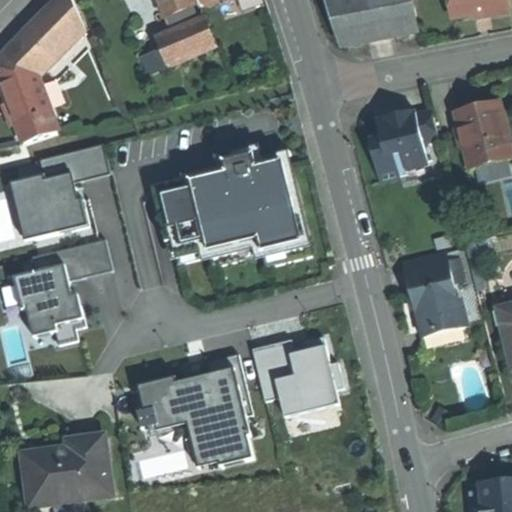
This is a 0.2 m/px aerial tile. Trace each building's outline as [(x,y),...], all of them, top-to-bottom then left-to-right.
[(65,52),(70,56),(90,39),(73,0),(60,0),(24,36),(40,75),(65,52)] [(193,0),(160,0),(167,16),(195,5),(193,0)] [(411,0),(328,0),(343,49),(418,33),(411,0)] [(506,0),(450,0),(454,19),(476,16),(475,12),(482,11),(487,10),(488,17),(509,14),(506,0)] [(157,40),(162,50),(143,58),(150,76),(236,41),(223,8),(205,16),(207,20),(157,40)] [(60,133),(24,36),(8,54),(0,61),(0,79),(25,145),(60,133)] [(479,111),(459,116),(473,168),(511,158),(511,144),(501,105),(479,111)] [(369,142),(380,185),(400,180),(400,179),(407,177),(406,173),(429,167),(423,145),(438,141),(431,112),(416,116),(399,120),(401,126),(392,128),(387,127),(384,138),(381,139),(369,142)] [(388,120),(377,123),(381,139),(384,138),(387,127),(392,128),(401,126),(399,120),(416,116),(415,113),(388,120)] [(230,176),(161,193),(179,266),(210,258),(213,268),(264,256),(267,270),(314,259),(291,164),(261,171),(254,145),(249,146),(253,158),(227,165),(230,176)] [(77,202),(72,183),(109,174),(102,147),(39,162),(43,177),(17,183),(32,243),(92,228),(85,200),(77,202)] [(11,191),(0,193),(0,240),(0,242),(23,236),(11,191)] [(109,270),(103,244),(36,261),(40,274),(16,281),(24,313),(29,312),(36,339),(56,334),(59,349),(81,343),(78,331),(88,329),(82,308),(75,309),(67,281),(109,270)] [(447,255),(411,264),(419,293),(409,296),(413,311),(418,314),(420,321),(423,336),(444,331),(450,333),(465,329),(469,323),(465,307),(459,304),(454,305),(450,286),(465,282),(463,277),(460,265),(459,260),(449,263),(447,255)] [(501,312),(498,313),(511,371),(511,298),(498,302),(501,312)] [(305,344),(308,354),(293,357),(290,345),(257,353),(256,349),(252,350),(265,403),(281,399),(286,420),(334,408),(330,391),(343,387),(338,365),(331,367),(324,339),(305,344)] [(248,417),(255,416),(239,355),(237,355),(237,359),(208,365),(211,380),(151,395),(155,406),(146,409),(152,432),(188,423),(200,469),(220,464),(221,467),(256,459),(249,437),(253,436),(248,417)] [(51,451),(26,454),(32,506),(37,506),(80,500),(114,496),(106,435),(70,439),(71,449),(51,451)] [(511,511),(511,482),(481,485),(483,511),(511,511)] [(81,511),(80,500),(37,506),(37,511),(81,511)]
